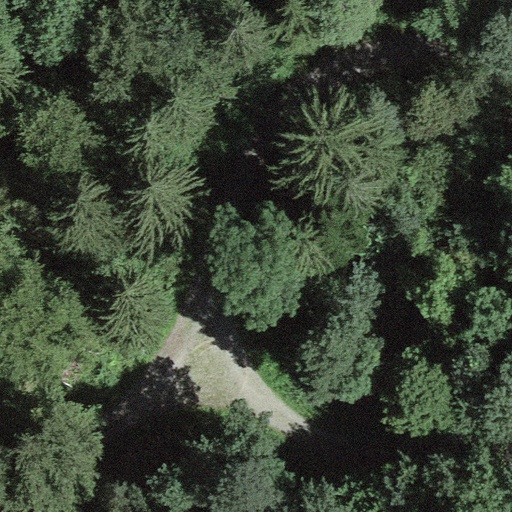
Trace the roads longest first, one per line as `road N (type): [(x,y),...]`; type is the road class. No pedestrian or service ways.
road 1 (track): [(10,511),(211,345),(246,386),(340,452),(411,459),(511,447)]
road 2 (track): [(211,345),(216,224),(240,166),(286,108),(337,67),(389,49),(445,41),(511,51)]
